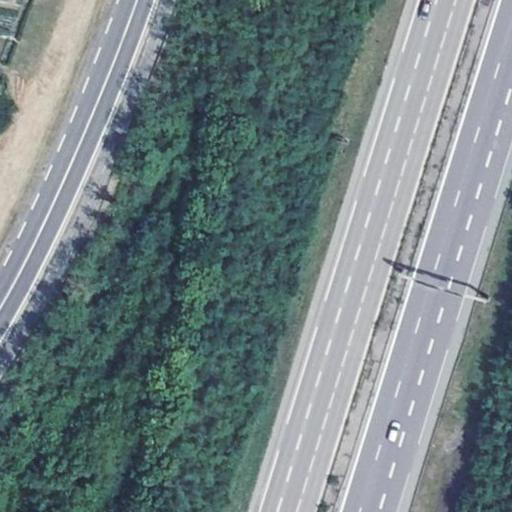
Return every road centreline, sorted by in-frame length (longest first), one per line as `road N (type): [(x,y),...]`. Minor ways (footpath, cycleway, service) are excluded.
road 1 (motorway): [(453,0),(294,511)]
road 2 (motorway): [(360,511),(511,23)]
road 3 (secondary): [(136,0),(0,307)]
